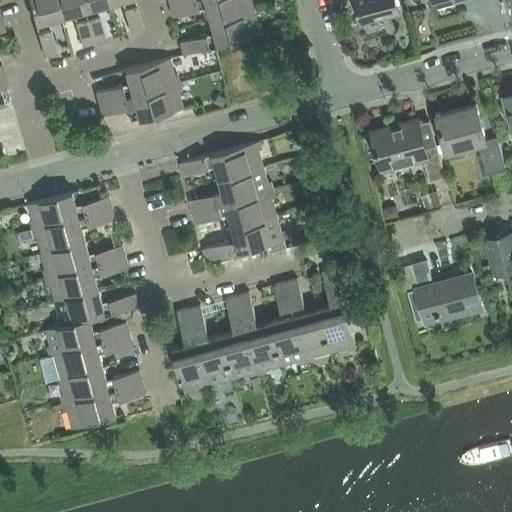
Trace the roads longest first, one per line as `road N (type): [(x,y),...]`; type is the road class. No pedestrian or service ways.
road 1 (residential): [(121,155),(340,96)]
road 2 (residential): [(340,96),(511,51)]
road 3 (residential): [(37,77),(161,43),(149,0)]
road 4 (residential): [(158,293),(121,155)]
road 5 (residential): [(158,293),(288,258)]
